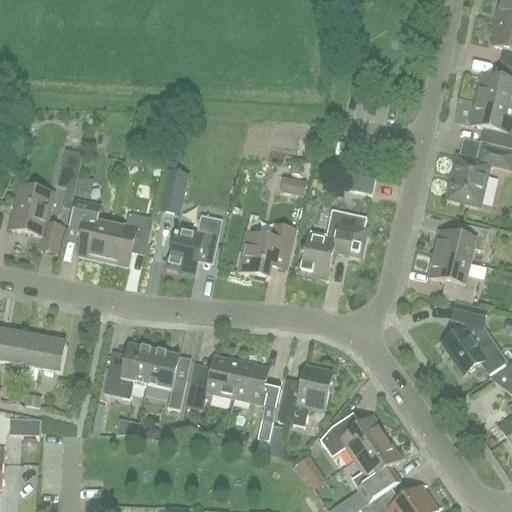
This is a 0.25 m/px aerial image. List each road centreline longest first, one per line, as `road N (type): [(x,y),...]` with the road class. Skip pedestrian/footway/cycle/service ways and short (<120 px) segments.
road 1 (residential): [(350,332),(136,310),(0,283)]
road 2 (residential): [(350,332),(383,291),(455,0)]
road 3 (residential): [(487,511),(350,332)]
road 4 (residential): [(0,426),(71,449),(66,511)]
